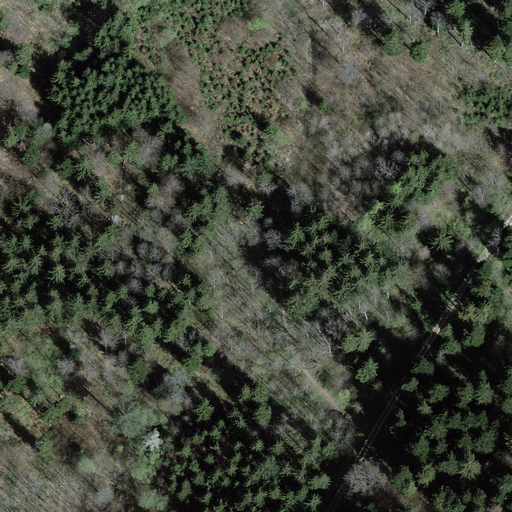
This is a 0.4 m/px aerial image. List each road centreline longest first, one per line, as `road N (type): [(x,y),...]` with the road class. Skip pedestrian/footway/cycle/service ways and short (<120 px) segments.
road 1 (track): [(295,0),(307,26),(312,84),(290,191),(280,308),(315,384),(368,442)]
road 2 (track): [(511,220),(449,305),(327,511)]
